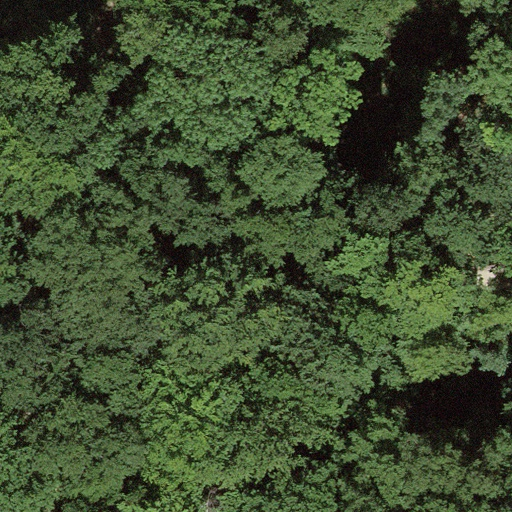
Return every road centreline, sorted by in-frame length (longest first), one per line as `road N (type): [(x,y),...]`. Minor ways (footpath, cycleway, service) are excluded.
road 1 (track): [(0,372),(323,301),(511,270)]
road 2 (track): [(125,0),(0,155)]
